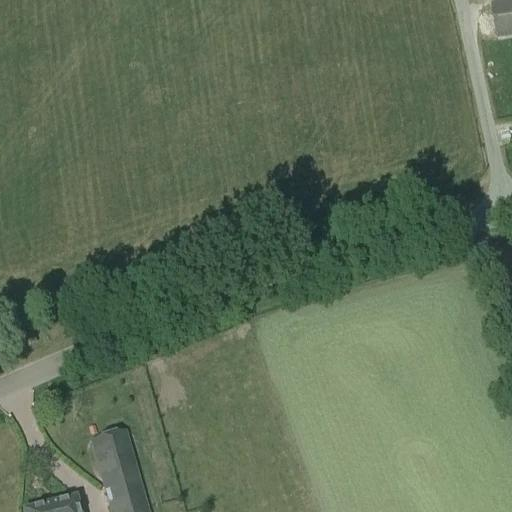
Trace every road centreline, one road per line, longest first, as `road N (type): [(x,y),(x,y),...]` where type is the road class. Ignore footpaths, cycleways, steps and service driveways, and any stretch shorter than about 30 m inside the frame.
road 1 (unclassified): [(0,389),(139,329),(511,211)]
road 2 (unknown): [(502,214),(461,0)]
